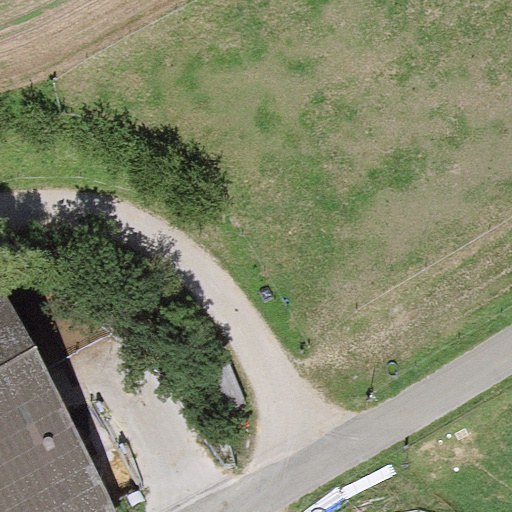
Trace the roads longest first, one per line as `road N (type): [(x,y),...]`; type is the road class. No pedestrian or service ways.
road 1 (unknown): [(289,474),(256,348),(194,256),(144,227),(58,203),(0,218)]
road 2 (unclassified): [(221,511),(511,340)]
